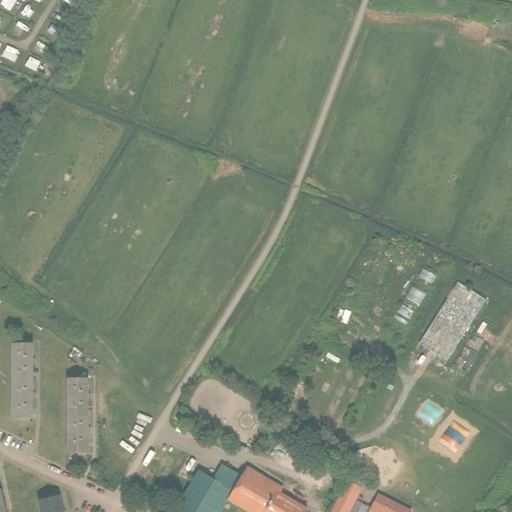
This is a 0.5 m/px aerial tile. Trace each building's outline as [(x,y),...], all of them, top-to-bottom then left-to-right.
[(13,10),(18,0),(4,0),(3,5),(13,10)] [(39,71),(43,60),(31,56),(27,66),(39,71)] [(403,332),(434,281),(420,273),(389,324),(403,332)] [(437,373),(481,307),(453,289),(409,355),(437,373)] [(349,323),(353,311),(343,308),(339,319),(349,323)] [(339,324),(335,335),(342,338),(346,326),(339,324)] [(9,345),(9,381),(31,381),(32,362),(32,345),(9,345)] [(31,395),(31,381),(9,381),(8,417),(31,417),(31,395)] [(63,382),(63,418),(84,418),(84,399),(84,382),(63,382)] [(346,411),(340,422),(343,425),(350,413),(346,411)] [(84,433),(84,418),(63,418),(63,453),(84,453),(84,433)] [(281,489),(244,468),(226,501),(244,511),(302,511),(305,509),(278,494),(281,489)] [(217,511),(231,489),(199,470),(176,511),(178,511),(217,511)] [(327,511),(349,511),(351,508),(355,498),(338,490),(327,511)] [(38,511),(58,511),(56,499),(37,502),(38,511)] [(385,511),(368,503),(363,511),(385,511)]
